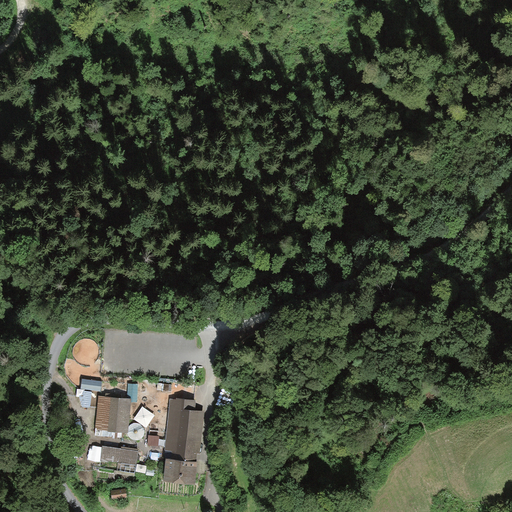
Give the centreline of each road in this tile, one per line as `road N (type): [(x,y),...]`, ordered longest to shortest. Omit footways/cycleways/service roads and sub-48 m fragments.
road 1 (residential): [(82,511),(54,475),(44,403),(64,331),(101,319),(210,325)]
road 2 (unclassified): [(210,325),(274,317),(428,259),(511,190)]
road 3 (track): [(282,511),(273,441),(237,384),(210,365)]
